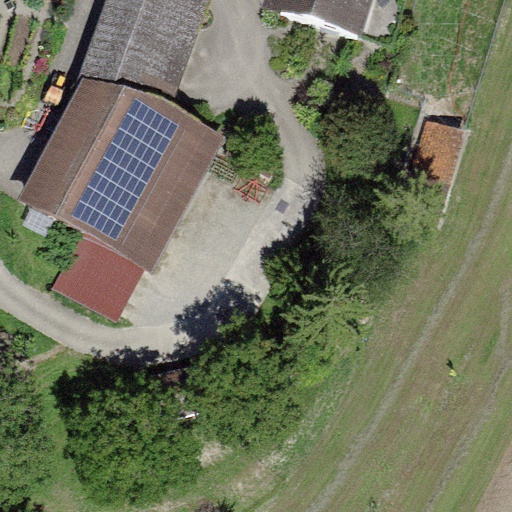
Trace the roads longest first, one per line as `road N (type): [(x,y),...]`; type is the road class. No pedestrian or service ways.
road 1 (track): [(0,279),(60,327),(109,338),(214,313),(248,275),(293,195),(295,160),(218,0)]
road 2 (track): [(91,0),(47,126),(0,167)]
